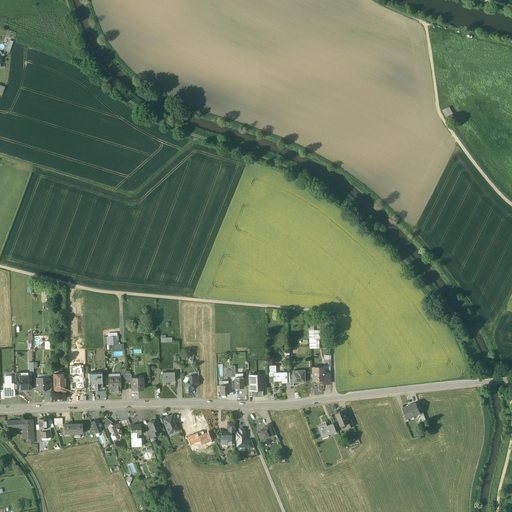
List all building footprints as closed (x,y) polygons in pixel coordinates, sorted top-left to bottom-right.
[(449,107),(442,111),(446,118),(453,114),(449,107)] [(310,348),(321,348),(320,329),(315,330),(315,323),(309,323),(310,348)] [(324,367),(316,368),(316,372),(313,372),(314,380),(324,380),(324,383),(330,383),(330,372),(324,373),(324,367)] [(305,370),(300,371),(300,373),(293,373),(294,379),(294,382),(305,382),(305,370)] [(103,387),(102,372),(88,373),(89,388),(94,388),(94,389),(97,389),(97,388),(103,387)] [(174,372),(162,372),(162,381),(175,381),(174,372)] [(275,372),(274,373),(274,375),(274,381),(283,381),(283,383),(287,382),(288,382),(287,372),(275,372)] [(55,374),(54,374),(54,390),(59,389),(59,391),(62,391),(61,389),(66,389),(65,373),(64,373),(64,374),(60,374),(55,374)] [(264,374),(249,375),(249,390),(251,390),(263,389),(265,389),(264,374)] [(18,375),(17,375),(17,389),(17,390),(31,389),(31,375),(25,375),(18,375)] [(11,376),(5,376),(5,384),(3,384),(4,390),(4,397),(8,397),(8,396),(10,396),(14,396),(14,389),(14,384),(11,384),(11,376)] [(120,376),(108,377),(109,388),(116,388),(116,390),(121,390),(120,382),(120,376)] [(189,379),(185,383),(185,387),(184,388),(185,389),(185,392),(191,392),(191,389),(195,385),(195,377),(195,376),(189,376),(189,379)] [(131,377),(131,382),(131,390),(143,389),(143,377),(131,377)] [(243,388),(243,378),(237,378),(234,378),(234,388),(243,388)] [(51,379),(37,379),(38,389),(48,389),(48,388),(48,381),(51,381),(51,379)] [(228,381),(223,381),(223,385),(220,385),(220,394),(228,394),(228,385),(228,381)] [(416,403),(409,405),(413,415),(419,413),(420,413),(418,409),(416,403)] [(409,405),(403,408),(406,414),(407,418),(408,418),(413,415),(409,405)] [(348,421),(344,410),(336,414),(340,424),(347,422),(349,421),(348,421)] [(163,419),(164,423),(169,434),(178,430),(175,423),(172,416),(172,415),(163,419)] [(107,418),(106,419),(102,421),(105,429),(109,427),(108,426),(110,423),(111,424),(112,422),(107,418)] [(128,418),(120,421),(122,427),(130,424),(128,418)] [(47,419),(39,419),(40,429),(40,437),(41,437),(51,437),(50,425),(47,425),(47,419)] [(156,419),(147,423),(150,429),(153,438),(153,440),(154,440),(157,439),(157,438),(156,434),(157,433),(156,431),(156,430),(160,428),(156,419)] [(31,420),(13,421),(14,428),(19,428),(19,431),(22,430),(23,433),(28,433),(28,443),(34,443),(33,428),(31,428),(31,420)] [(102,430),(97,420),(91,422),(95,433),(102,430)] [(326,422),(321,424),(321,425),(318,426),(323,438),(329,436),(329,435),(337,432),(333,423),(327,426),(326,422)] [(116,424),(115,423),(113,425),(111,424),(110,423),(108,426),(109,427),(111,432),(112,432),(113,432),(116,439),(122,437),(117,423),(116,424)] [(70,424),(64,424),(64,433),(73,433),(73,424),(70,424)] [(82,424),(76,424),(73,424),(73,433),(82,433),(82,424)] [(140,424),(130,425),(131,433),(136,432),(136,434),(141,434),(140,424)] [(269,424),(265,426),(266,429),(258,432),(262,443),(266,441),(265,439),(274,435),(271,429),(269,424)] [(244,429),(240,429),(240,432),(237,432),(237,434),(236,434),(236,439),(237,439),(237,446),(245,446),(245,440),(245,432),(244,432),(244,429)] [(203,430),(197,432),(201,442),(201,444),(211,440),(207,432),(204,433),(203,430)] [(228,431),(221,431),(221,433),(221,434),(221,435),(221,438),(221,440),(227,440),(231,440),(231,436),(231,432),(231,430),(228,430),(228,431)] [(136,437),(136,434),(136,432),(131,433),(131,434),(131,443),(138,443),(141,443),(141,437),(136,437)] [(194,444),(201,442),(197,432),(187,436),(190,444),(194,443),(194,444)]
